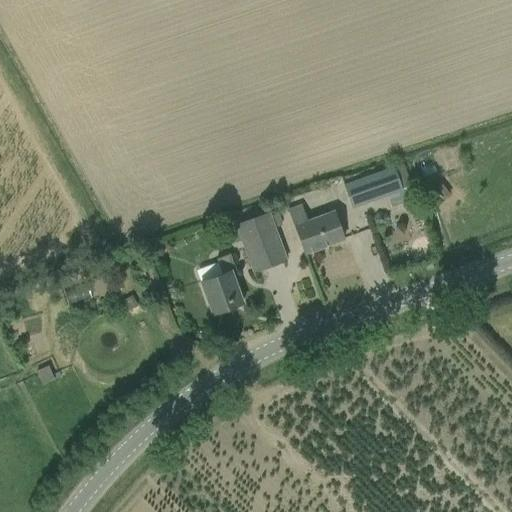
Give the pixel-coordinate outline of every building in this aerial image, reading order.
[(429,180),(444,173),(439,161),(424,168),(429,180)] [(343,185),(352,209),(402,191),(393,167),(343,185)] [(288,211),(297,235),(304,253),(343,239),(333,212),(306,222),(300,206),(288,211)] [(236,225),(246,254),(253,273),(285,261),(278,242),(268,213),(236,225)] [(377,213),(372,219),(375,227),(383,227),(388,221),(385,213),(377,213)] [(196,271),(200,282),(211,315),(242,303),(231,272),(235,271),(229,254),(216,259),(217,263),(196,271)] [(396,272),(406,269),(402,254),(391,257),(396,272)] [(131,295),(123,301),(128,309),(136,303),(131,295)] [(66,387),(67,371),(47,370),(46,386),(66,387)]
